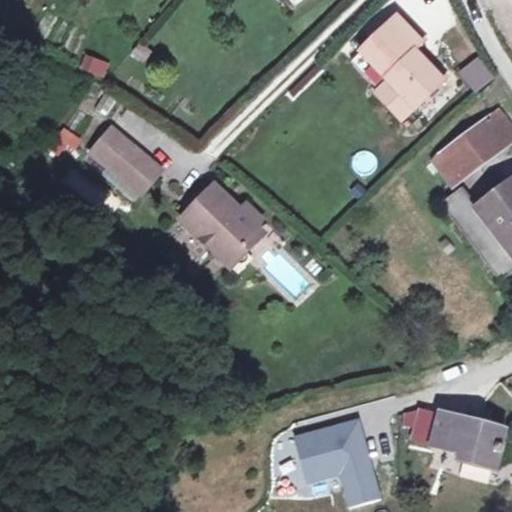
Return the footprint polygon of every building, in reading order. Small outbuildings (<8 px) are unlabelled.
[(420,43),(397,18),(358,56),(391,90),(414,113),(445,83),(413,50),(420,43)] [(139,59),(130,50),(122,60),(131,68),(139,59)] [(85,53),(79,70),(105,79),(110,62),(85,53)] [(476,94),(491,114),(511,98),(511,93),(499,77),(476,94)] [(414,113),(391,90),(380,100),(402,124),(414,113)] [(511,146),(511,128),(502,114),(491,122),(509,149),(511,146)] [(509,149),(491,122),(440,157),(459,184),(509,149)] [(120,152),(106,142),(87,166),(100,177),(120,152)] [(159,182),(120,152),(100,177),(139,207),(159,182)] [(459,184),(440,157),(431,164),(450,190),(459,184)] [(511,184),(474,211),(460,192),(441,206),(495,285),(511,272),(511,184)] [(236,220),(209,197),(179,231),(229,277),(260,241),(253,235),(257,228),(240,214),(236,220)] [(433,415),(413,410),(407,437),(426,441),(433,415)] [(501,427),(435,411),(433,415),(426,441),(426,444),(461,452),(460,458),(493,465),(501,427)] [(308,443),(321,485),(353,475),(363,508),(391,500),(382,469),(376,471),(372,460),(379,458),(369,425),(308,443)] [(376,471),(382,469),(379,458),(372,460),(376,471)] [(462,467),(460,477),(488,481),(489,471),(462,467)]
